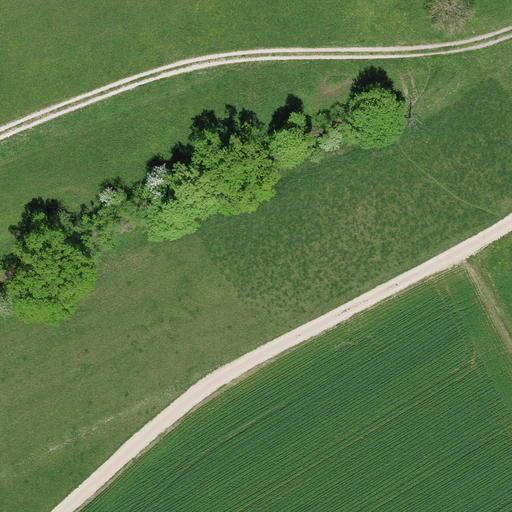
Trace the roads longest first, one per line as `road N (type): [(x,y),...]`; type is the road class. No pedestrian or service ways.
road 1 (track): [(511,221),(261,350),(54,511)]
road 2 (track): [(511,29),(409,52),(188,63),(0,135)]
